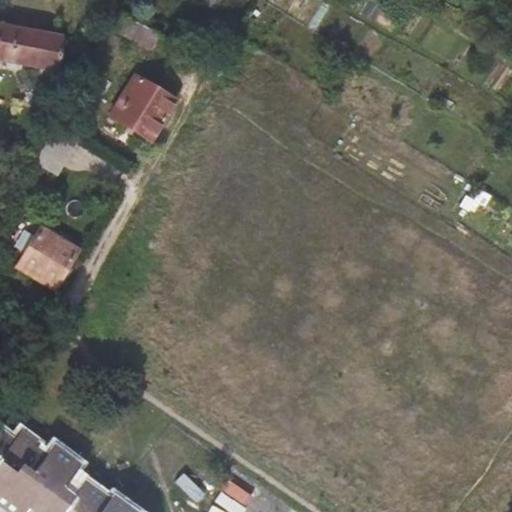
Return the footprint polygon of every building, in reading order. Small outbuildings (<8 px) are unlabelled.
[(158,37),(122,17),(114,32),(150,52),(158,37)] [(0,23),(0,60),(65,73),(72,37),(0,23)] [(109,116),(151,141),(175,101),(134,76),(109,116)] [(61,170),(75,132),(48,122),(34,160),(61,170)] [(39,224),(14,263),(52,287),(76,249),(39,224)] [(131,511),(112,496),(108,501),(86,484),(74,499),(62,490),(81,465),(57,447),(49,456),(38,448),(41,443),(25,431),(18,439),(6,430),(4,433),(0,430),(0,502),(12,511),(26,511),(131,511)]
